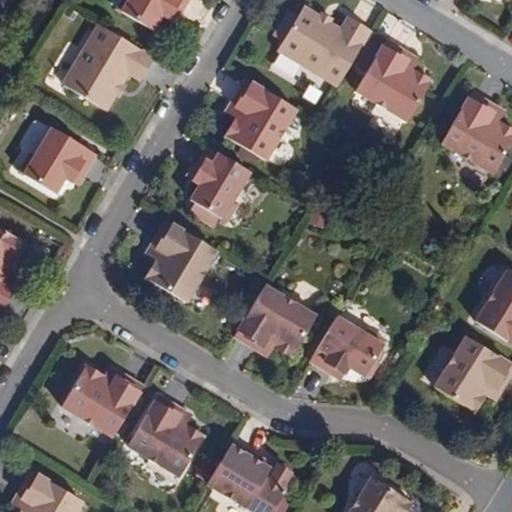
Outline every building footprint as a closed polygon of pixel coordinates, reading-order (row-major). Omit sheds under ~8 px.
[(0,0),(0,48),(28,0),(0,0)] [(161,17),(167,21),(173,13),(178,16),(187,0),(122,0),(116,12),(151,32),(161,17)] [(338,87),(371,33),(348,20),(341,31),(330,24),(320,19),(304,9),(278,51),(338,87)] [(173,13),(167,21),(173,24),(178,16),(173,13)] [(320,19),(330,24),(333,20),(322,14),(320,19)] [(139,82),(152,59),(98,27),(63,88),(105,113),(114,97),(120,87),(127,75),(139,82)] [(408,61),(410,57),(385,42),(355,91),(407,123),(430,82),(414,72),(417,66),(408,61)] [(420,63),(410,57),(408,61),(417,66),(420,63)] [(265,164),(295,112),(245,83),(230,107),(235,110),(229,119),(235,122),(225,140),(265,164)] [(124,89),(120,87),(114,97),(118,99),(124,89)] [(511,131),(500,124),(503,119),(495,114),(497,110),(472,95),(443,145),(493,176),(511,143),(511,131)] [(225,116),(229,119),(235,110),(230,107),(225,116)] [(495,114),(503,119),(506,115),(497,110),(495,114)] [(62,181),(70,185),(74,178),(80,181),(94,156),(49,130),(32,159),(28,157),(18,176),(54,196),(62,181)] [(248,175),(204,148),(190,173),(195,176),(191,184),(198,188),(189,203),(193,206),(201,211),(196,219),(212,229),(217,220),(225,225),(236,206),(232,204),(248,175)] [(185,180),(191,184),(195,176),(190,173),(185,180)] [(74,178),(70,185),(76,188),(80,181),(74,178)] [(201,211),(193,206),(188,214),(196,219),(201,211)] [(212,252),(161,222),(146,247),(151,251),(146,259),(150,262),(141,280),(181,304),(212,252)] [(0,232),(0,312),(1,313),(14,290),(3,284),(9,273),(15,262),(24,247),(0,232)] [(151,251),(146,247),(141,256),(146,259),(151,251)] [(19,265),(15,262),(9,273),(13,275),(19,265)] [(511,348),(511,276),(503,271),(472,323),(511,348)] [(262,289),(231,339),(258,355),(260,351),(270,355),(272,351),(291,360),(314,321),(262,289)] [(334,321),(307,365),(330,379),(333,374),(341,379),(345,372),(361,381),(382,345),(364,334),(362,338),(334,321)] [(498,393),(511,368),(511,367),(463,337),(432,388),(471,413),(482,395),(487,399),(492,391),(498,393)] [(260,351),(258,355),(266,361),(270,355),(260,351)] [(111,440),(142,389),(117,375),(115,379),(105,374),(103,379),(84,369),(60,410),(111,440)] [(115,379),(117,375),(108,369),(105,374),(115,379)] [(333,374),(330,379),(338,384),(341,379),(333,374)] [(492,402),(498,393),(492,391),(487,399),(492,402)] [(180,418),(182,414),(157,398),(127,448),(177,479),(202,439),(184,428),(188,422),(180,418)] [(190,418),(182,414),(180,418),(188,422),(190,418)] [(232,443),(206,486),(250,511),(272,511),(293,480),(287,477),(289,474),(276,467),(274,468),(272,467),(268,471),(261,467),(264,462),(232,443)] [(272,467),(264,462),(261,467),(268,471),(272,467)] [(29,473),(15,498),(19,501),(14,510),(17,511),(75,511),(80,504),(29,473)] [(400,511),(405,505),(365,482),(346,511),(400,511)] [(19,501),(15,498),(10,507),(14,510),(19,501)]
